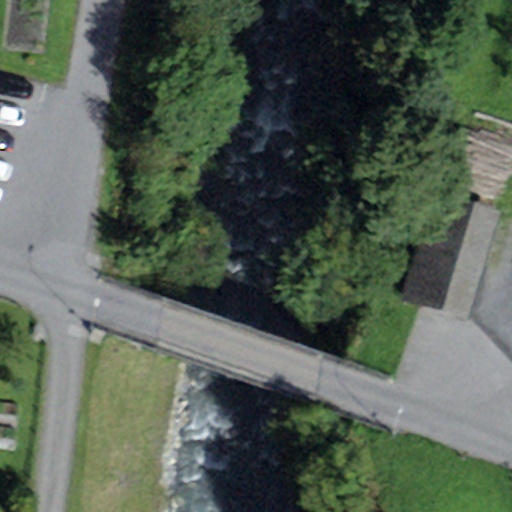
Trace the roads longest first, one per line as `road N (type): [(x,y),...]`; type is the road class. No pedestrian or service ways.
road 1 (residential): [(68,293),(471,432)]
road 2 (residential): [(68,293),(102,0)]
road 3 (residential): [(68,293),(46,511)]
